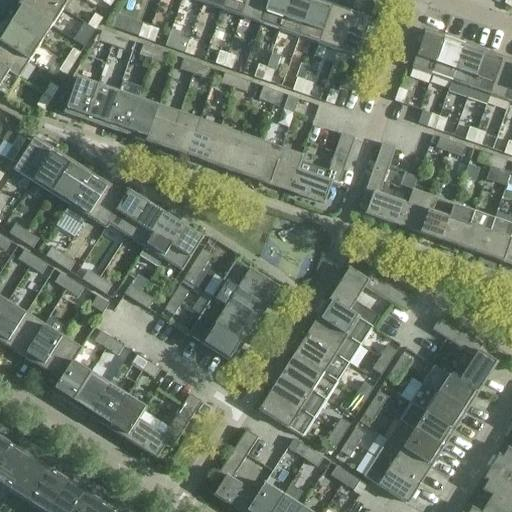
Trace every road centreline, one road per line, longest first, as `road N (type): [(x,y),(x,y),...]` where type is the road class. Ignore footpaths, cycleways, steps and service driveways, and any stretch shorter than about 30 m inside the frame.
road 1 (residential): [(181,501),(0,389)]
road 2 (residential): [(237,410),(103,324)]
road 3 (residential): [(403,347),(434,298),(511,347)]
road 4 (residential): [(438,511),(511,395)]
road 5 (residential): [(419,0),(377,125)]
